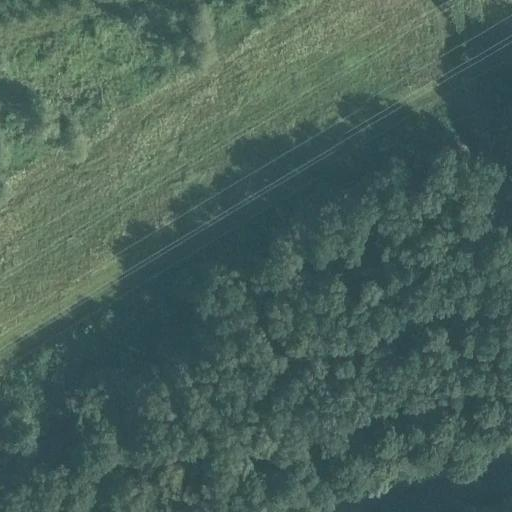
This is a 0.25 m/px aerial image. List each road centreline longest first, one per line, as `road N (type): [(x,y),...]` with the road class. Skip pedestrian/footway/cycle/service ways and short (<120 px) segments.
road 1 (unknown): [(443,0),(511,157)]
road 2 (unknown): [(0,35),(120,0)]
